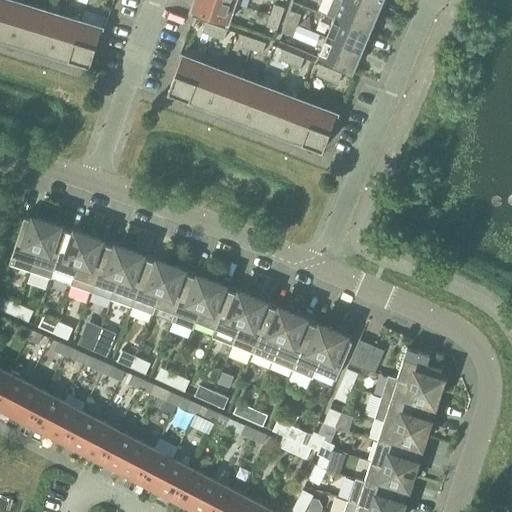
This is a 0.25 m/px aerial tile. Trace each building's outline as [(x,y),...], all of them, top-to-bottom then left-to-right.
[(12,38),(23,3),(11,0),(2,0),(0,8),(0,37),(3,39),(3,36),(12,38)] [(235,3),(225,0),(194,0),(194,1),(197,2),(194,12),(228,23),(235,3)] [(342,0),(335,19),(369,33),(377,14),(342,0)] [(342,0),(377,14),(382,0),(342,0)] [(23,3),(12,38),(21,41),(20,44),(31,47),(42,9),(23,3)] [(270,15),(281,19),(284,8),(274,4),(270,15)] [(51,50),(62,15),(42,9),(31,47),(42,51),(42,48),(51,50)] [(286,22),(297,25),(301,14),(290,11),(286,22)] [(62,15),(51,50),(60,53),(59,56),(70,59),(81,21),(62,15)] [(270,15),(267,26),(277,30),(281,19),(270,15)] [(327,38),(361,52),(369,33),(335,19),(327,38)] [(102,28),(83,22),(81,21),(70,59),(81,63),(81,60),(91,63),(102,28)] [(213,36),(216,26),(205,22),(202,32),(213,36)] [(286,22),(282,32),(293,36),(297,25),(286,22)] [(216,26),(213,36),(224,40),(227,29),(216,26)] [(251,49),(255,39),(244,35),(240,46),(251,49)] [(319,58),(353,72),(361,52),(327,38),(319,58)] [(255,39),(251,49),(262,53),(266,43),(255,39)] [(278,59),(289,64),(293,54),(283,49),(278,59)] [(293,54),(289,64),(300,68),(304,58),(293,54)] [(169,89),(179,93),(178,96),(188,100),(202,63),(182,55),(169,89)] [(208,104),(221,70),(202,63),(188,100),(199,104),(200,101),(208,104)] [(316,75),(327,79),(331,69),(320,65),(316,75)] [(331,69),(327,79),(337,84),(342,74),(331,69)] [(221,70),(208,104),(217,107),(216,110),(226,114),(241,77),(221,70)] [(247,118),(260,84),(241,77),(226,114),(237,118),(238,115),(247,118)] [(260,84),(247,118),(255,122),(254,125),(265,129),(279,92),(260,84)] [(285,133),(298,99),(279,92),(265,129),(275,133),(276,130),(285,133)] [(298,99),(285,133),(293,136),(292,139),(303,143),(317,106),(298,99)] [(317,106),(303,143),(313,147),(315,144),(324,148),(337,114),(317,106)] [(30,271),(47,221),(34,217),(33,220),(25,217),(9,264),(30,271)] [(50,278),(66,231),(59,228),(60,225),(47,221),(30,271),(50,278)] [(74,233),(66,231),(50,278),(71,285),(89,235),(75,230),(74,233)] [(91,292),(108,245),(100,242),(101,240),(89,235),(71,285),(91,292)] [(112,299),(129,249),(116,245),(115,248),(108,245),(91,292),(112,299)] [(132,306),(149,260),(141,257),(142,254),(129,249),(112,299),(132,306)] [(152,314),(155,305),(170,265),(157,260),(156,263),(149,260),(132,306),(152,314)] [(176,312),(190,275),(182,272),(183,269),(170,265),(155,305),(176,312)] [(192,329),(196,320),(211,280),(198,275),(197,278),(190,275),(176,312),(172,321),(192,329)] [(216,328),(231,291),(223,288),(224,285),(211,280),(196,320),(216,328)] [(232,345),(252,296),(239,291),(238,294),(231,291),(216,328),(212,337),(232,345)] [(252,353),(271,307),(264,304),(265,301),(252,296),(232,345),(252,353)] [(0,308),(14,315),(19,304),(5,297),(0,307),(0,308)] [(19,304),(14,315),(29,321),(34,310),(19,304)] [(272,361),(292,312),(280,307),(278,310),(271,307),(252,353),(272,361)] [(293,370),(311,324),(304,321),(305,318),(292,312),(272,361),(293,370)] [(53,332),(58,321),(44,315),(39,326),(53,332)] [(58,321),(53,332),(68,339),(73,328),(58,321)] [(312,378),(316,369),(333,329),(320,324),(319,327),(311,324),(293,370),(312,378)] [(27,339),(31,329),(20,325),(16,334),(27,339)] [(31,329),(27,339),(38,343),(42,334),(31,329)] [(333,329),(316,369),(336,378),(352,341),(344,338),(345,335),(333,329)] [(92,350),(97,339),(83,332),(78,343),(92,350)] [(97,339),(92,350),(107,356),(112,345),(97,339)] [(382,350),(359,340),(349,364),(373,372),(382,350)] [(54,350),(65,355),(69,346),(58,341),(54,350)] [(69,346),(65,355),(76,360),(80,351),(69,346)] [(430,354),(407,347),(397,379),(438,392),(443,379),(440,378),(442,370),(427,365),(430,354)] [(131,367),(136,356),(122,349),(117,361),(131,367)] [(136,356),(131,367),(146,374),(151,362),(136,356)] [(91,367),(102,372),(106,363),(95,358),(91,367)] [(106,363),(102,372),(113,377),(117,368),(106,363)] [(0,366),(0,390),(10,372),(0,366)] [(170,385),(175,373),(161,367),(156,378),(170,385)] [(341,383),(352,387),(358,373),(347,368),(341,383)] [(10,372),(0,390),(0,408),(10,414),(28,381),(10,372)] [(175,373),(170,385),(185,391),(190,380),(175,373)] [(128,384),(139,388),(143,379),(132,375),(128,384)] [(381,397),(429,412),(431,404),(434,405),(438,392),(388,376),(381,397)] [(143,379),(139,388),(150,393),(154,384),(143,379)] [(28,381),(10,414),(29,424),(46,391),(28,381)] [(352,387),(341,383),(334,397),(346,402),(352,387)] [(209,402),(214,391),(199,384),(195,395),(209,402)] [(47,433),(64,400),(46,391),(29,424),(47,433)] [(177,405),(181,396),(170,391),(166,400),(177,405)] [(214,391),(209,402),(224,408),(229,397),(214,391)] [(181,396),(177,405),(188,410),(192,401),(181,396)] [(375,417),(384,420),(425,433),(429,420),(426,419),(429,412),(381,397),(375,417)] [(64,400),(47,433),(65,443),(82,410),(64,400)] [(248,419),(253,408),(238,401),(234,413),(248,419)] [(341,412),(330,407),(323,422),(335,427),(341,412)] [(214,422),(219,413),(208,408),(204,417),(214,422)] [(253,408),(248,419),(263,426),(268,414),(253,408)] [(83,452),(100,419),(82,410),(65,443),(83,452)] [(219,413),(214,422),(225,427),(229,418),(219,413)] [(100,419),(83,452),(101,462),(118,429),(100,419)] [(273,430),(278,432),(284,435),(287,437),(292,425),(278,419),(273,430)] [(377,441),(416,453),(418,445),(421,446),(425,433),(384,420),(377,441)] [(241,434),(252,438),(256,430),(245,425),(241,434)] [(119,471),(137,438),(118,429),(101,462),(119,471)] [(256,430),(252,438),(263,443),(267,434),(256,430)] [(311,447),(318,450),(323,439),(325,436),(313,431),(307,445),(311,447)] [(296,441),(287,437),(284,435),(279,446),(291,452),(296,441)] [(137,438),(119,471),(138,481),(155,448),(137,438)] [(335,444),(323,439),(318,450),(317,454),(328,459),(335,444)] [(307,445),(302,443),(297,440),(296,441),(291,452),(306,458),(311,447),(307,445)] [(371,461),(412,474),(416,461),(413,460),(416,453),(377,441),(371,461)] [(156,490),(173,457),(155,448),(138,481),(156,490)] [(173,457),(156,490),(174,500),(191,467),(173,457)] [(364,482),(402,494),(405,487),(408,488),(412,474),(371,461),(364,482)] [(326,470),(315,464),(308,479),(319,484),(326,470)] [(192,509),(209,476),(191,467),(174,500),(192,509)] [(209,476),(192,509),(197,511),(213,511),(227,486),(209,476)] [(349,500),(358,502),(387,511),(400,511),(403,502),(400,501),(402,494),(364,482),(355,479),(349,500)] [(236,511),(246,495),(227,486),(213,511),(236,511)] [(303,489),(295,503),(306,509),(314,495),(303,489)] [(246,495),(236,511),(259,511),(264,505),(246,495)] [(344,511),(354,511),(358,502),(349,500),(344,511)] [(354,511),(387,511),(358,502),(354,511)] [(304,511),(306,509),(295,503),(290,511),(304,511)]
